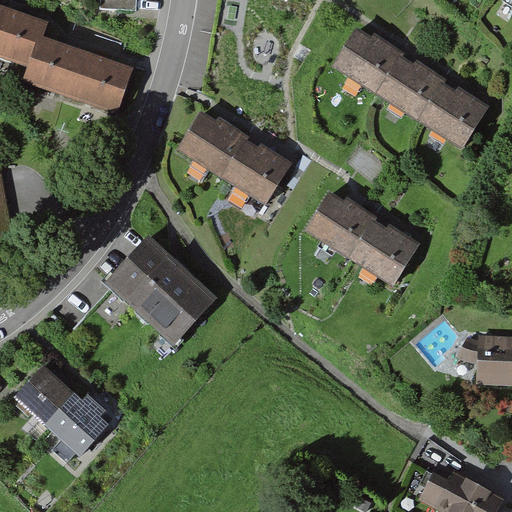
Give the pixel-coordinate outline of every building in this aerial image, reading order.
[(58,29),(0,9),(0,61),(37,73),(32,87),(125,118),(140,73),(53,44),(58,29)] [(495,113),(366,34),(341,75),(469,154),(495,113)] [(297,167),(209,117),(185,160),(273,209),(297,167)] [(0,246),(18,243),(5,171),(0,171),(0,246)] [(425,249),(339,198),(314,240),(401,291),(425,249)] [(218,303),(151,242),(110,287),(177,348),(218,303)] [(511,338),(479,337),(479,342),(476,341),(467,339),(457,359),(470,363),(474,364),(477,364),(477,366),(476,385),(511,387),(511,338)] [(55,370),(23,406),(89,465),(121,429),(55,370)] [(460,494),(432,479),(419,503),(435,511),(498,511),(504,502),(467,482),(460,494)]
